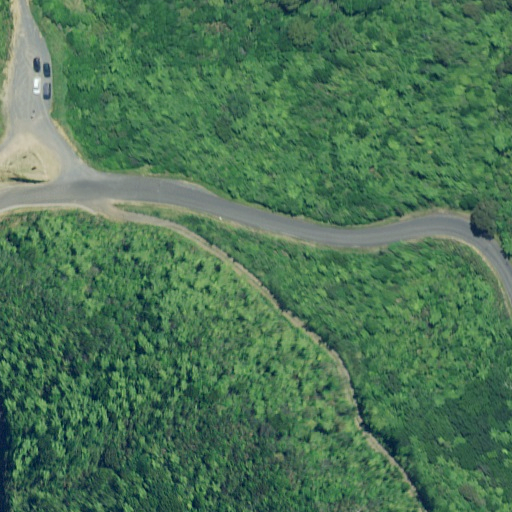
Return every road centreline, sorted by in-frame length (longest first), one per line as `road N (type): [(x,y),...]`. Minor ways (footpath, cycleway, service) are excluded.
road 1 (unclassified): [(0,199),(88,188),(361,231),(459,230),(497,254),(511,284)]
road 2 (track): [(29,0),(37,121),(88,188)]
